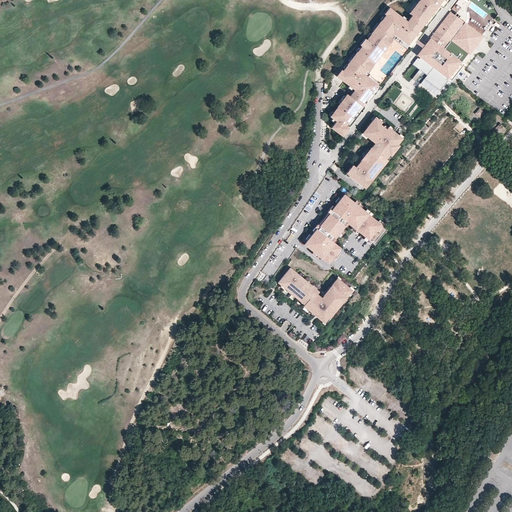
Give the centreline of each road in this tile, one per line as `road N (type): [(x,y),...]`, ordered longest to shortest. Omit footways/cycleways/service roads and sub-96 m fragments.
road 1 (residential): [(372,103),(243,289),(245,305),(322,367)]
road 2 (residential): [(322,367),(370,323),(419,238),(511,131)]
road 3 (residential): [(182,511),(288,424),(322,367)]
road 4 (residential): [(450,0),(372,103)]
